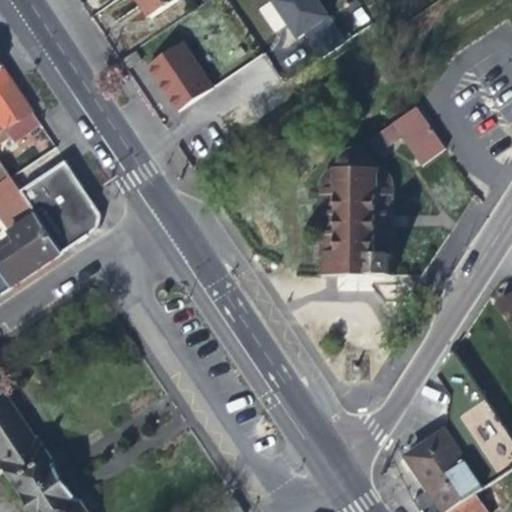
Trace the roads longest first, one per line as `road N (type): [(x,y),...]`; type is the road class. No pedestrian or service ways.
road 1 (secondary): [(336,476),(157,211)]
road 2 (tertiary): [(336,476),(381,430),(511,224)]
road 3 (secondary): [(157,211),(15,0)]
road 4 (residential): [(157,211),(0,314)]
